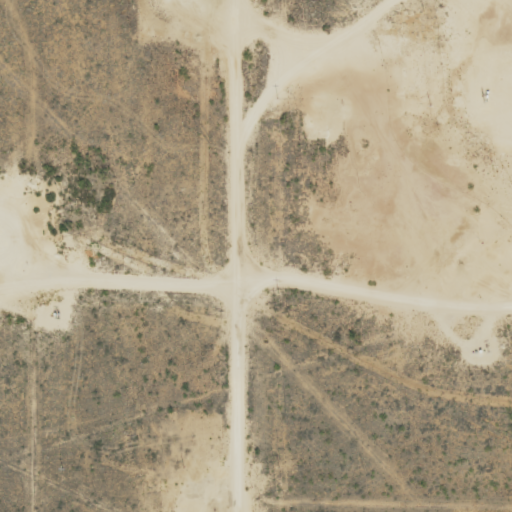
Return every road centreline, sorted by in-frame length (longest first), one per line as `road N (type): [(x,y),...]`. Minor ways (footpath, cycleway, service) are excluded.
road 1 (track): [(244,511),(245,0)]
road 2 (track): [(511,266),(250,246)]
